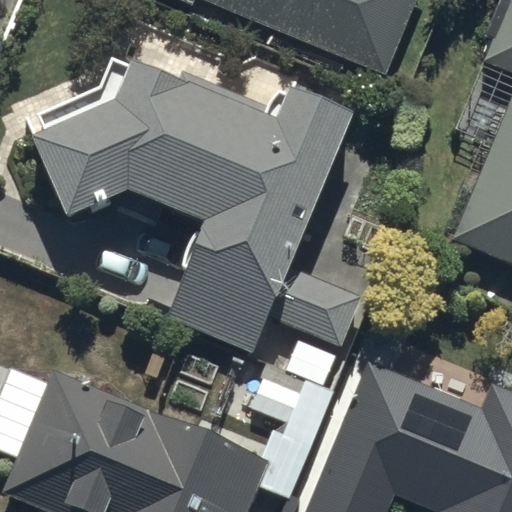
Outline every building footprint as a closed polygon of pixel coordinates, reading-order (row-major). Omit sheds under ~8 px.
[(217,0),(382,69),(410,0),(217,0)] [(511,0),(502,0),(478,58),(511,71),(511,89),(451,235),(511,260),(511,0)] [(127,46),(122,58),(107,52),(95,82),(34,108),(38,119),(27,123),(59,199),(120,173),(200,206),(158,309),(248,346),(263,309),(334,338),(355,289),(279,258),(344,98),(281,72),(268,103),(127,46)] [(257,511),(243,506),(253,479),(287,492),(329,387),(319,383),(331,353),(294,338),(282,368),(265,361),(249,403),(283,417),(278,429),(270,425),(261,449),(52,366),(47,379),(6,363),(0,379),(0,447),(13,453),(0,485),(67,511),(257,511)] [(373,362),(363,358),(297,511),(382,511),(391,490),(435,509),(434,511),(511,511),(511,386),(492,378),(481,405),(392,367),(399,352),(381,345),(373,362)]
